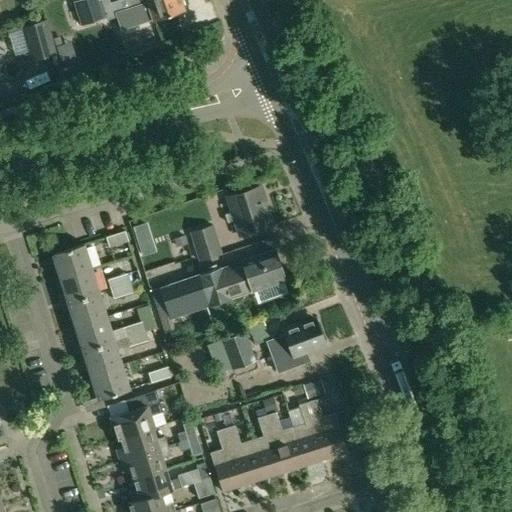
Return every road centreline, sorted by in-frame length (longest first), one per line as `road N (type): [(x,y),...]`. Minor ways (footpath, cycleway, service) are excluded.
road 1 (residential): [(55,511),(36,452),(63,391),(9,221)]
road 2 (secondary): [(440,511),(351,269)]
road 3 (secondary): [(351,269),(286,74)]
road 4 (secondary): [(271,95),(351,269)]
road 5 (tertiary): [(140,123),(271,95)]
road 6 (tertiary): [(260,68),(140,123)]
